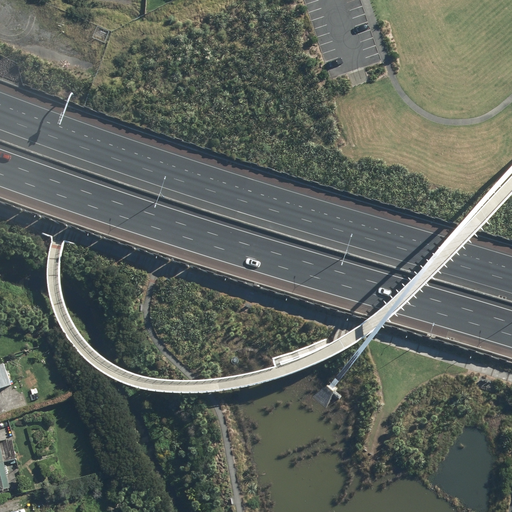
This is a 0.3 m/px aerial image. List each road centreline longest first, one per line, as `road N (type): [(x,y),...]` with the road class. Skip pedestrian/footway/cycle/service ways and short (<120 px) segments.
road 1 (motorway): [(0,116),(207,190),(511,282)]
road 2 (motorway): [(511,323),(0,163)]
